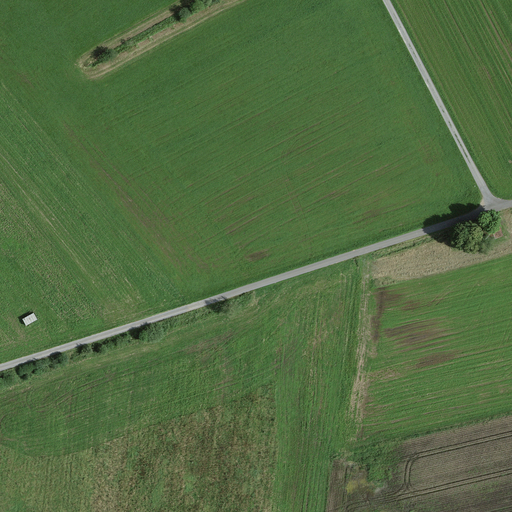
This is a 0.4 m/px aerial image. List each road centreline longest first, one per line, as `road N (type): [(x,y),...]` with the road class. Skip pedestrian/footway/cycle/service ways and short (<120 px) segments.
road 1 (track): [(0,369),(511,205)]
road 2 (track): [(495,210),(386,0)]
